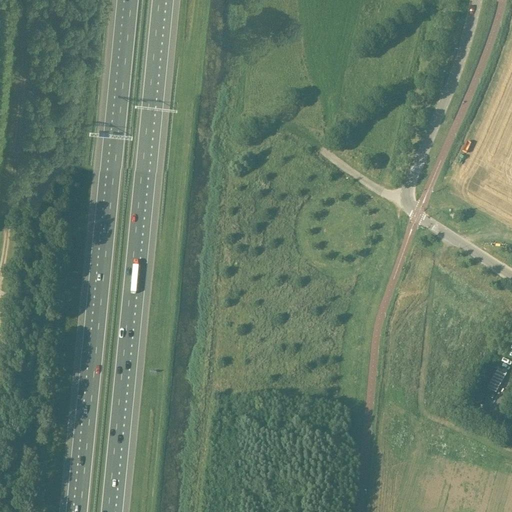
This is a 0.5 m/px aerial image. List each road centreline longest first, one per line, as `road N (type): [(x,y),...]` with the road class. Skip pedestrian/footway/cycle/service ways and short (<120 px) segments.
road 1 (motorway): [(130,0),(80,511)]
road 2 (motorway): [(108,511),(158,0)]
road 3 (unclassified): [(511,276),(407,204),(476,0)]
